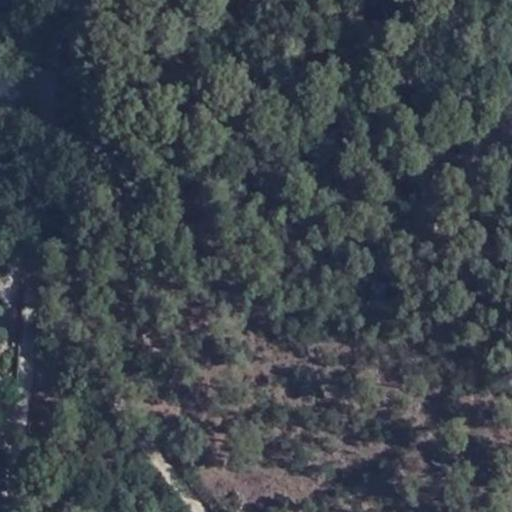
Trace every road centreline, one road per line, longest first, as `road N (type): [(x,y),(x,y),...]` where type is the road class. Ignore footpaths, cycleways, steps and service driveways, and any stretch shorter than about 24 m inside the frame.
road 1 (unclassified): [(3,511),(3,381),(46,0)]
road 2 (unknown): [(12,297),(70,327),(216,511)]
